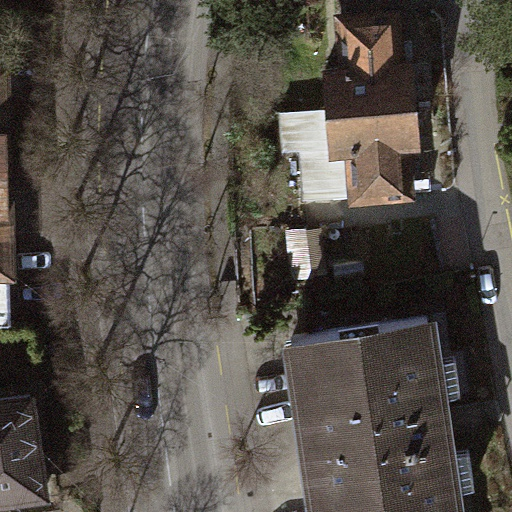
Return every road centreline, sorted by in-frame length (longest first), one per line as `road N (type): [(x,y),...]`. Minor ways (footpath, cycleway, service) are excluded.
road 1 (primary): [(151,0),(142,173),(151,336),(174,511)]
road 2 (residential): [(472,0),(474,111),(511,315)]
